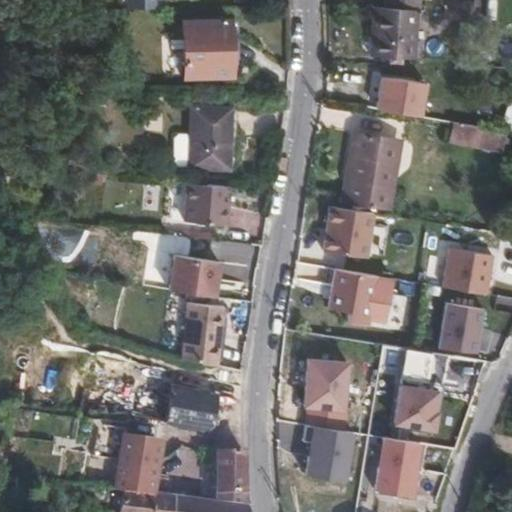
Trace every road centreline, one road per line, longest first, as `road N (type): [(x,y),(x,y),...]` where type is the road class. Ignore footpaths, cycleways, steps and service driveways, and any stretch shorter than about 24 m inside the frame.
road 1 (residential): [(265,511),(258,382),(305,92),(306,0)]
road 2 (unclassified): [(449,511),(511,352)]
